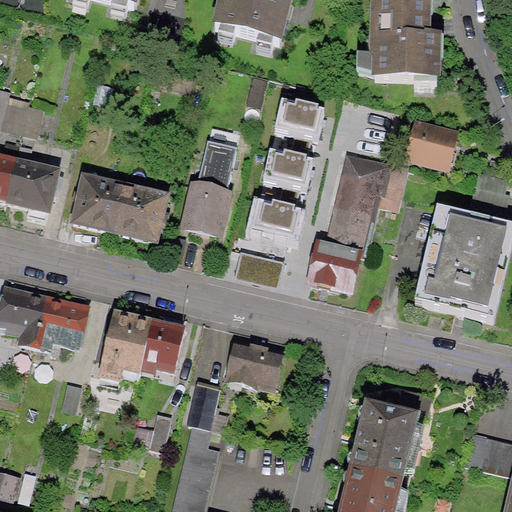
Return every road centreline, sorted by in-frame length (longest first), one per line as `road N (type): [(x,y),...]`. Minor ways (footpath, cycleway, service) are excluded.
road 1 (residential): [(0,253),(348,338)]
road 2 (residential): [(348,338),(306,511)]
road 3 (residential): [(348,338),(511,377)]
road 4 (residential): [(463,0),(511,135)]
